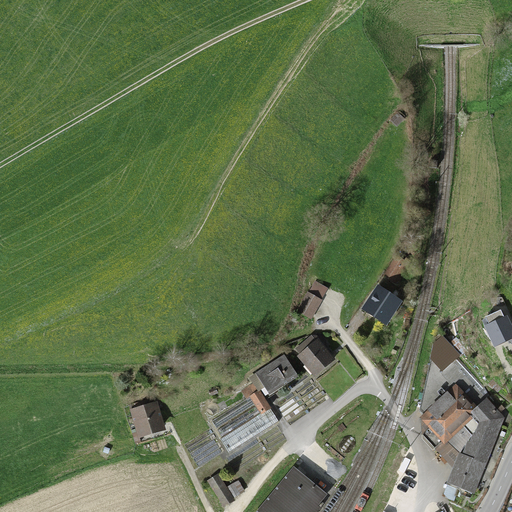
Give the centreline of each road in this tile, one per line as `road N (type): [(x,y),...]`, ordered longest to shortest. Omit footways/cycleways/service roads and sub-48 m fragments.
road 1 (track): [(306,0),(182,57),(0,164)]
road 2 (track): [(328,323),(230,358),(149,371),(0,375)]
road 3 (residential): [(420,511),(424,468),(398,413),(371,386),(285,450),(233,511)]
